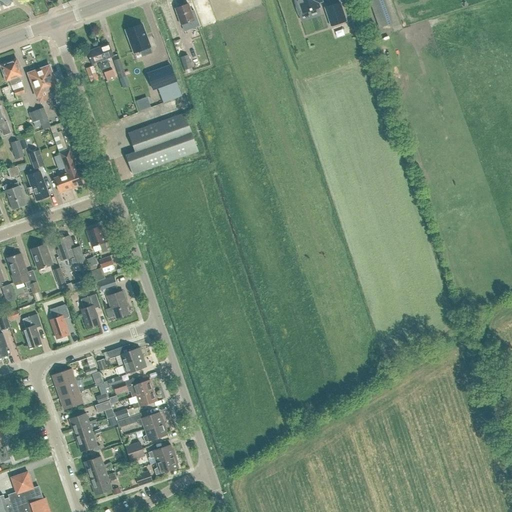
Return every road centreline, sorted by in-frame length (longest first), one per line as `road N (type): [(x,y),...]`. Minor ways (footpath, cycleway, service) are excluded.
road 1 (residential): [(81,511),(31,366),(158,324)]
road 2 (unclassified): [(115,195),(54,22)]
road 3 (unclassified): [(208,470),(158,324)]
road 4 (unclassified): [(158,324),(115,195)]
road 5 (residential): [(0,235),(115,195)]
